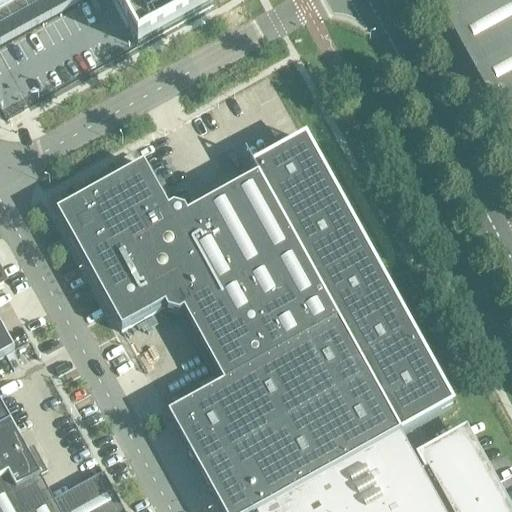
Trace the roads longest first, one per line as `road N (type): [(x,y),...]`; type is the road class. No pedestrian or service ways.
road 1 (unclassified): [(0,176),(318,0)]
road 2 (unclassified): [(172,511),(0,198)]
road 3 (tertiary): [(507,253),(372,0)]
